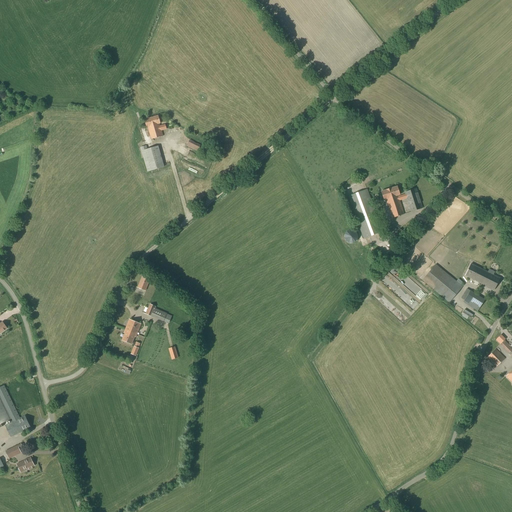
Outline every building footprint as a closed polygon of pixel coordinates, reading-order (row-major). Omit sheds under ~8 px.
[(160,126),(159,124),(160,124),(158,116),(144,120),(147,128),(147,127),(151,140),(163,136),(161,131),(166,129),(165,124),(160,126)] [(207,156),(213,142),(206,139),(200,153),(207,156)] [(197,152),(200,145),(190,140),(186,146),(197,152)] [(147,149),(146,146),(140,148),(147,172),(164,167),(158,146),(147,149)] [(398,196),(400,195),(397,186),(381,192),(384,200),(385,200),(392,219),(404,214),(400,201),(406,199),(410,212),(423,209),(416,189),(404,193),(405,194),(398,196)] [(363,239),(383,232),(367,189),(348,196),(363,239)] [(407,235),(413,227),(408,223),(402,231),(399,229),(388,243),(394,249),(406,235),(407,235)] [(353,244),(356,242),(358,239),(358,235),(356,232),(353,230),(350,230),(346,232),(344,235),(344,238),(346,242),(349,244),(353,244)] [(456,282),(436,264),(422,280),(449,303),(463,287),(460,285),(463,282),(458,279),(456,282)] [(494,290),(500,278),(471,264),(465,276),(494,290)] [(145,291),(151,278),(142,275),(137,288),(145,291)] [(394,292),(415,311),(421,304),(401,285),(394,292)] [(480,311),(484,303),(470,294),(465,302),(480,311)] [(169,324),(172,316),(167,314),(155,308),(155,306),(149,304),(145,314),(147,315),(151,316),(164,322),(164,321),(169,324)] [(135,337),(137,334),(141,324),(129,320),(125,330),(124,332),(125,333),(122,340),(131,344),(135,337)] [(511,347),(511,348),(511,347),(511,344),(511,343),(510,344),(505,339),(504,340),(502,338),(500,341),(499,340),(498,340),(496,338),(495,339),(500,344),(511,356),(511,347)] [(136,342),(131,354),(135,356),(138,348),(140,343),(136,342)] [(175,347),(168,349),(171,360),(178,358),(175,347)] [(496,367),(505,358),(496,349),(487,358),(496,367)] [(0,424),(9,420),(11,423),(5,425),(11,437),(30,428),(25,416),(20,418),(3,385),(0,387),(0,424)] [(9,459),(21,453),(18,445),(5,451),(9,459)] [(21,472),(34,466),(30,458),(17,464),(21,472)]
